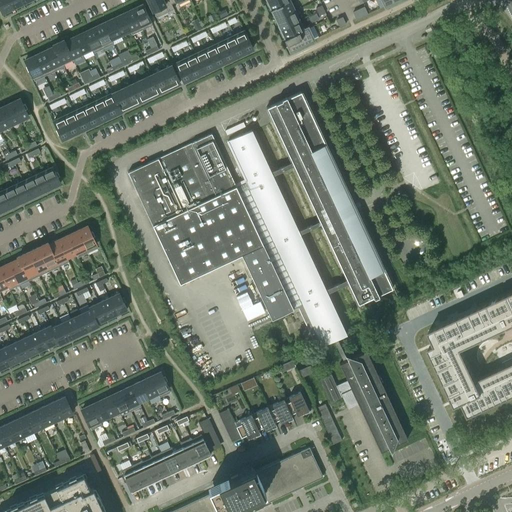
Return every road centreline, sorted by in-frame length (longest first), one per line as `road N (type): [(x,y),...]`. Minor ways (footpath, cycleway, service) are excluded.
road 1 (residential): [(0,239),(68,206),(85,153),(276,63),(246,0)]
road 2 (unknown): [(184,298),(213,352),(233,354),(244,345),(233,310),(223,290),(203,290)]
road 3 (residential): [(0,400),(135,339)]
